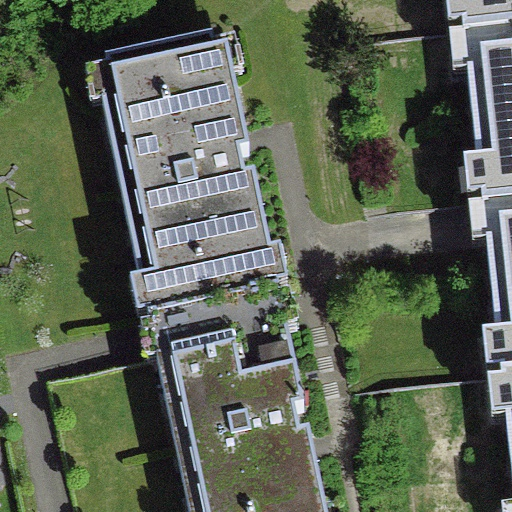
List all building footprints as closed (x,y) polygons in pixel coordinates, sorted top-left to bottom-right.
[(459,28),(460,35),(511,29),(511,0),(465,0),(469,27),(459,28)] [(479,208),(511,204),(511,29),(460,35),(460,42),(470,41),(474,73),(464,74),(474,170),(484,169),(488,200),(478,201),(479,208)] [(249,181),(239,183),(234,159),(244,157),(227,79),(201,85),(194,54),(209,51),(207,42),(100,65),(102,74),(117,71),(123,101),(97,107),(135,288),(162,282),(168,313),(142,318),(143,325),(274,297),(272,290),(245,296),(239,264),(266,259),(249,181)] [(511,204),(479,208),(479,215),(489,214),(493,246),(482,247),(493,342),(503,341),(507,373),(497,374),(497,381),(511,379),(511,204)] [(178,357),(151,363),(183,511),(319,511),(304,437),(294,439),(289,415),(299,413),(282,335),(256,341),(249,310),(275,304),(274,297),(143,325),(145,333),(172,327),(178,357)] [(511,511),(511,379),(497,381),(498,388),(508,387),(511,418),(502,419),(511,511)]
